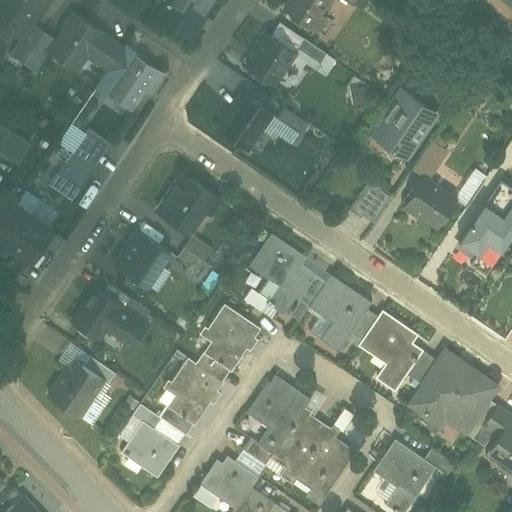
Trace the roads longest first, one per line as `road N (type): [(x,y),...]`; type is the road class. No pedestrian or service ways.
road 1 (residential): [(163,511),(269,359),(287,352),(309,356),(375,400),(382,417),(328,511)]
road 2 (residential): [(164,125),(511,358)]
road 3 (residential): [(0,358),(164,125)]
road 4 (tertiary): [(0,397),(108,511)]
road 5 (residential): [(164,125),(242,0)]
